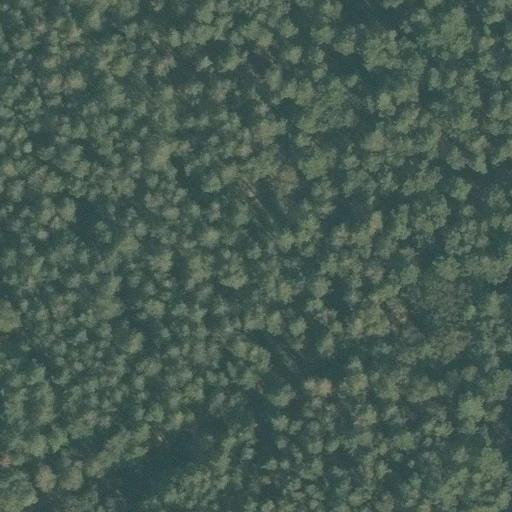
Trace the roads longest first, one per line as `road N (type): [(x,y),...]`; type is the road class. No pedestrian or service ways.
road 1 (track): [(5,511),(511,260)]
road 2 (track): [(442,294),(511,433)]
